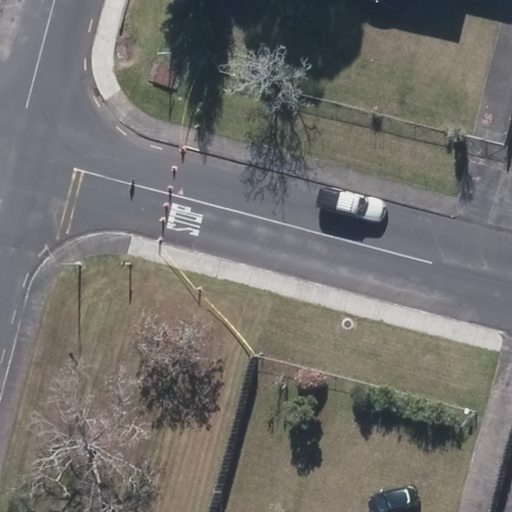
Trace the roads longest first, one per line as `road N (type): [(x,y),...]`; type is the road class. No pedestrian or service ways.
road 1 (unclassified): [(14,147),(511,281)]
road 2 (unclassified): [(14,147),(52,0)]
